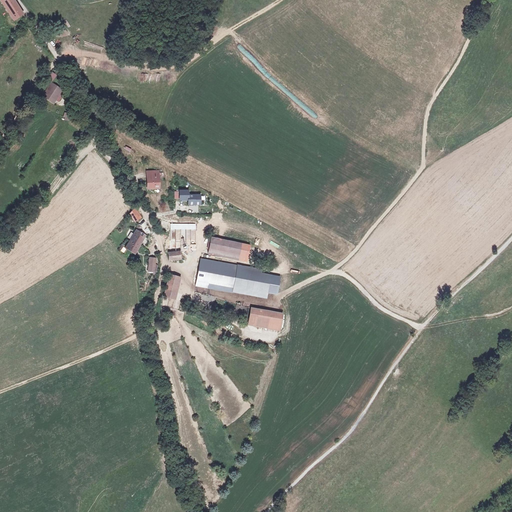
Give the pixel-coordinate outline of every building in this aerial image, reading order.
[(23,14),(13,0),(0,0),(5,5),(14,19),(23,14)] [(51,72),(48,79),(54,82),(56,75),(51,72)] [(55,99),(61,91),(51,84),(45,93),(55,99)] [(55,99),(45,93),(43,96),(53,103),(55,99)] [(158,177),(147,178),(148,189),(159,188),(158,177)] [(201,195),(189,195),(189,190),(179,191),(179,202),(187,202),(187,206),(201,206),(201,195)] [(129,213),(134,223),(142,218),(136,209),(129,213)] [(142,233),(145,228),(139,224),(136,230),(142,233)] [(134,254),(145,235),(142,233),(136,230),(126,247),(125,248),(134,254)] [(242,243),(211,237),(208,254),(238,260),(242,243)] [(262,270),(200,259),(195,286),(207,288),(207,285),(232,290),(266,296),(268,289),(269,280),(270,275),(261,273),(262,270)] [(175,299),(181,277),(169,274),(163,296),(175,299)] [(266,296),(232,290),(232,292),(266,299),(266,296)] [(251,306),(248,324),(280,329),(283,312),(251,306)]
